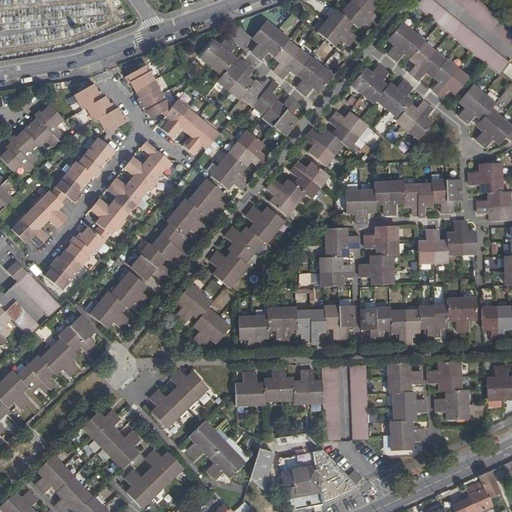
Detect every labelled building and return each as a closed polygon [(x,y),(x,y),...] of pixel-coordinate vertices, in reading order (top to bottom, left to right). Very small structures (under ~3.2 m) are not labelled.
[(358,28),(363,22),(372,28),(375,24),(379,18),(371,11),(376,6),(368,0),(354,0),(351,4),(342,15),(336,10),(328,21),(318,33),(333,45),(339,39),(347,45),(351,41),(355,36),(347,29),(352,23),(358,28)] [(509,64),(429,0),(421,0),(416,7),(499,75),(509,64)] [(511,28),(477,0),(453,0),(511,47),(511,28)] [(284,79),(290,71),(296,76),(297,74),(303,79),(297,87),(302,91),(307,95),(314,87),(320,92),(333,76),(321,67),(310,58),(310,59),(298,51),(287,41),(288,40),(277,31),(266,22),(253,38),(259,43),(252,51),(257,55),(263,59),(269,51),(275,56),(274,57),(280,63),(273,71),(278,75),(284,79)] [(420,81),(427,73),(432,78),(433,77),(439,81),(433,89),(438,93),(443,97),(449,90),(455,95),(469,79),(457,69),(446,60),(445,62),(434,52),(424,44),(424,43),(413,33),(402,24),(388,40),(394,45),(388,53),(393,57),(398,61),(405,53),(411,59),(410,60),(416,65),(409,72),(414,76),(420,81)] [(217,81),(228,90),(240,100),(241,98),(252,106),(264,116),(262,118),(273,127),(286,137),(299,120),(292,114),(298,106),(293,102),(288,98),(282,106),(276,102),(278,100),(271,95),(278,86),(273,82),(271,84),(266,80),(261,87),(255,82),(253,83),(247,78),(253,70),(248,66),(244,62),(237,70),(231,66),(236,60),(229,55),(236,47),(231,42),(226,38),(219,47),(213,42),(200,57),(211,66),(222,76),(217,81)] [(135,89),(154,78),(146,65),(125,77),(128,83),(130,82),(135,89)] [(376,101),(387,110),(399,119),(397,121),(408,130),(420,139),(432,124),(426,118),(432,110),(427,106),(422,102),(416,110),(410,106),(412,103),(406,97),(412,89),(407,85),(402,81),(395,89),(389,85),(387,87),(381,82),(388,74),(383,69),(378,66),(371,74),(365,69),(352,85),(363,94),(375,103),(376,101)] [(140,104),(162,92),(154,78),(135,89),(139,97),(137,98),(140,104)] [(70,97),(78,110),(82,108),(100,98),(97,92),(94,93),(90,86),(70,97)] [(500,144),(505,137),(511,128),(511,127),(490,110),(494,104),(483,95),(472,86),(460,102),(465,106),(459,115),(463,119),(469,123),(476,115),(482,120),(477,126),(483,131),(476,139),(482,143),(487,148),(494,139),(500,144)] [(162,92),(140,104),(143,111),(146,109),(150,118),(169,107),(162,92)] [(90,122),(94,119),(112,110),(108,103),(106,104),(102,97),(100,98),(82,108),(90,122)] [(167,132),(189,105),(185,102),(181,102),(177,99),(164,114),(169,118),(162,128),(167,132)] [(192,108),(189,105),(167,132),(172,137),(180,127),(186,132),(199,116),(194,112),(192,108)] [(53,129),(60,121),(59,120),(45,106),(34,118),(36,120),(24,132),(22,131),(9,144),(11,146),(0,156),(0,160),(14,174),(21,166),(28,172),(33,167),(31,165),(36,160),(30,154),(37,146),(39,147),(46,140),(53,146),(57,142),(55,140),(60,135),(53,129)] [(103,134),(125,122),(121,114),(118,115),(114,109),(112,110),(94,119),(103,134)] [(324,166),(333,154),(342,143),(348,148),(357,137),(366,126),(351,113),(346,119),(337,112),(333,117),(328,123),(337,130),(333,135),(326,130),(322,136),(313,130),(309,135),(305,140),(313,147),(308,153),(324,166)] [(188,150),(211,122),(208,120),(204,120),(199,116),(186,132),(191,135),(183,146),(188,150)] [(201,144),(207,148),(220,133),(214,128),(214,125),(211,122),(188,150),(193,154),(201,144)] [(245,167),(250,161),(258,168),(263,162),(266,158),(258,151),(263,145),(247,132),(238,143),(229,154),(220,165),(211,176),(227,189),(232,183),(240,190),(245,185),(249,180),(240,173),(245,167)] [(116,151),(101,138),(98,137),(88,150),(105,164),(116,151)] [(151,155),(147,159),(163,172),(167,167),(169,168),(173,163),(167,158),(146,141),(141,147),(151,155)] [(77,163),(93,175),(95,177),(105,164),(88,150),(77,163)] [(129,162),(156,184),(159,180),(159,177),(163,172),(147,159),(143,164),(133,157),(129,162)] [(65,174),(82,188),(93,175),(77,163),(75,161),(65,174)] [(133,176),(129,181),(145,194),(150,187),(153,187),(156,184),(129,162),(124,168),(133,176)] [(286,216),(295,205),(304,194),(310,198),(319,187),(328,176),(313,164),(308,169),(299,163),(295,168),(291,173),(299,180),(295,185),(289,181),(284,187),(276,180),(271,185),(267,190),(275,197),(271,203),(286,216)] [(479,213),(490,213),(490,221),(510,221),(509,206),(509,191),(502,192),(501,178),(501,163),(480,164),(481,172),(469,173),(470,179),(470,186),(481,185),(482,193),(489,193),(489,201),(478,201),(479,208),(479,213)] [(72,200),(82,188),(65,174),(55,186),(56,186),(66,195),(72,200)] [(145,194),(129,181),(126,185),(116,177),(112,183),(139,205),(141,201),(141,198),(145,194)] [(0,212),(7,205),(11,200),(6,195),(12,188),(7,182),(6,184),(1,179),(0,179),(0,212)] [(441,212),(447,212),(454,212),(454,201),(463,200),(462,179),(446,180),(432,181),(432,184),(416,185),(403,186),(403,182),(389,183),(374,183),(374,190),(360,191),(346,192),(347,213),(355,212),(355,223),(361,223),(368,222),(368,211),(376,211),(376,204),(383,203),(384,215),(390,214),(396,214),(396,203),(404,202),(404,207),(412,206),(412,215),(418,214),(418,216),(425,216),(425,206),(432,205),(432,202),(441,202),(441,212)] [(218,200),(223,193),(207,180),(198,191),(188,202),(185,200),(177,210),(167,222),(170,224),(161,235),(151,247),(149,245),(140,255),(130,268),(146,282),(152,274),(161,281),(165,276),(169,271),(161,264),(165,258),(168,260),(173,254),(182,261),(186,256),(184,254),(188,249),(182,244),(187,238),(184,235),(189,230),(197,237),(202,231),(206,226),(197,219),(202,213),(205,216),(210,210),(218,216),(223,211),(226,207),(218,200)] [(136,208),(139,205),(112,183),(107,188),(116,196),(112,201),(128,214),(132,209),(136,208)] [(51,192),(61,202),(66,195),(56,186),(51,192)] [(41,195),(38,198),(62,223),(67,218),(58,209),(58,207),(61,206),(63,204),(61,202),(51,192),(49,191),(45,195),(41,195)] [(62,223),(38,198),(34,201),(35,205),(30,209),(44,223),(46,222),(46,219),(49,219),(57,228),(62,223)] [(99,198),(94,204),(121,226),(124,223),(124,219),(128,214),(112,201),(109,206),(99,198)] [(256,201),(253,206),(261,211),(265,206),(256,201)] [(121,226),(94,204),(90,209),(99,217),(95,221),(97,223),(108,232),(111,234),(115,229),(119,229),(121,226)] [(274,232),(283,220),(267,208),(263,214),(254,207),(246,217),(254,224),(250,231),(246,228),(242,234),(234,227),(229,233),(225,237),(233,245),(228,250),(231,253),(227,258),(218,252),(214,258),(210,262),(218,269),(214,275),(229,287),(237,277),(247,265),(244,263),(253,252),(262,242),(265,243),(274,232)] [(19,217),(43,242),(48,237),(40,229),(39,225),(43,225),(44,223),(30,209),(25,214),(22,214),(19,217)] [(43,242),(19,217),(16,220),(17,223),(11,228),(25,242),(28,240),(28,238),(30,238),(39,246),(43,242)] [(426,242),(417,243),(418,263),(433,262),(448,261),(448,254),(462,254),(476,253),(476,232),(468,233),(467,222),(461,222),(454,223),(454,233),(447,233),(447,241),(439,241),(438,230),(432,231),(426,231),(426,242)] [(103,239),(108,232),(97,223),(91,229),(103,239)] [(75,238),(92,252),(95,254),(105,241),(103,239),(91,229),(88,226),(82,233),(80,232),(75,238)] [(398,255),(397,226),(376,227),(376,235),(366,235),(366,242),(366,248),(377,248),(377,255),(371,256),(371,264),(360,264),(361,271),(361,278),(372,277),(372,285),(393,284),(392,270),(392,256),(398,255)] [(347,236),(347,228),(326,229),(326,243),(327,258),(321,258),(322,287),(342,286),(342,278),(353,277),(353,271),(352,265),(342,265),(341,258),(348,257),(348,249),(358,249),(357,236),(347,236)] [(82,264),(92,252),(75,238),(73,236),(69,241),(71,243),(65,250),(82,264)] [(491,245),(492,255),(509,254),(508,244),(491,245)] [(57,255),(53,260),(72,276),(82,264),(65,250),(59,257),(57,255)] [(72,276),(53,260),(49,265),(51,267),(45,275),(62,288),(72,276)] [(26,274),(15,263),(6,271),(17,282),(26,274)] [(133,302),(141,309),(145,304),(149,299),(141,292),(146,286),(129,272),(120,283),(111,294),(109,292),(100,304),(90,315),(107,328),(112,322),(120,329),(124,324),(128,319),(120,312),(125,306),(128,308),(133,302)] [(50,317),(60,307),(27,273),(26,274),(17,282),(17,283),(50,317)] [(317,274),(299,273),(299,284),(317,285),(317,274)] [(203,347),(210,339),(216,344),(229,327),(218,318),(207,309),(212,303),(201,294),(190,285),(176,301),(182,306),(176,315),(180,318),(186,323),(193,314),(199,319),(194,325),(200,331),(194,339),(199,343),(203,347)] [(435,338),(435,336),(440,336),(440,327),(448,327),(448,320),(456,319),(456,331),(462,331),(469,330),(468,319),(476,318),(476,298),(461,299),(447,299),(447,306),(433,307),(419,307),(419,311),(405,311),(391,312),(390,309),(376,309),(360,310),(361,329),(370,329),(370,341),(377,340),(383,340),(383,329),(391,329),(391,333),(399,332),(399,343),(406,343),(412,343),(412,332),(420,331),(420,328),(427,328),(428,338),(435,338)] [(8,317),(27,336),(28,337),(39,327),(15,302),(4,313),(8,317)] [(253,317),(238,318),(239,338),(247,338),(248,349),(255,349),(261,348),(261,337),(268,336),(268,330),(276,330),(276,340),(283,340),(289,340),(289,329),(296,329),(297,332),(304,332),(305,340),(311,340),(311,342),(318,342),(318,332),(326,331),(326,328),(333,328),(333,338),(347,338),(346,327),(355,327),(354,306),(338,307),(324,307),(324,311),(310,311),(295,312),(295,308),(282,309),(267,310),(267,316),(253,317)] [(0,325),(0,324),(8,317),(4,313),(0,307),(0,340),(2,338),(1,337),(6,332),(0,325)] [(511,307),(510,308),(496,308),(481,309),(482,329),(491,329),(491,340),(497,340),(503,340),(503,329),(511,328),(511,307)] [(2,382),(0,383),(0,400),(7,407),(12,401),(20,409),(24,404),(29,400),(22,393),(28,387),(32,391),(37,386),(44,393),(48,389),(49,390),(55,385),(47,377),(52,372),(55,375),(61,369),(68,377),(78,368),(70,360),(76,354),(74,352),(79,347),(87,354),(91,350),(96,345),(88,337),(95,331),(80,317),(69,327),(59,337),(61,340),(51,349),(41,359),(38,356),(27,366),(17,376),(13,372),(2,382)] [(436,406),(436,413),(447,412),(447,420),(467,419),(467,405),(466,391),(461,391),(460,375),(459,362),(439,363),(439,371),(429,371),(429,377),(429,384),(440,384),(440,392),(446,392),(447,399),(436,400),(436,406)] [(412,429),(411,421),(415,421),(415,413),(425,413),(425,407),(425,400),(414,400),(414,392),(410,392),(410,385),(421,384),(420,377),(420,371),(409,372),(409,364),(388,364),(389,378),(390,394),(393,394),(394,408),(395,422),(391,422),(392,437),(392,451),(412,450),(412,442),(423,441),(423,435),(422,429),(412,429)] [(369,440),(366,366),(351,366),(353,440),(369,440)] [(321,367),(322,381),(323,401),(324,442),(339,441),(336,367),(321,367)] [(501,399),(511,398),(511,378),(507,378),(507,368),(500,368),(494,368),(495,379),(487,379),(487,400),(501,399)] [(323,401),(322,381),(314,382),(313,371),(307,371),(300,372),(301,382),(293,382),(293,379),(285,379),(284,370),(278,370),(271,371),(272,380),(264,380),(264,384),(256,384),(256,373),(248,373),(243,374),(243,384),(235,385),(236,404),(249,404),(265,403),(265,401),(279,401),(294,400),(294,402),(308,402),(323,401)] [(151,413),(165,427),(176,418),(186,408),(197,398),(207,388),(193,373),(187,378),(179,371),(175,375),(170,379),(177,387),(172,393),(166,398),(159,391),(154,395),(149,399),(156,407),(151,413)] [(102,448),(113,458),(122,468),(137,454),(132,448),(140,441),(135,436),(131,432),(123,439),(118,433),(112,428),(119,420),(116,416),(111,411),(103,418),(97,413),(82,427),(93,437),(102,448)] [(6,418),(1,423),(11,432),(16,427),(6,418)] [(172,434),(179,427),(174,421),(166,429),(172,434)] [(214,432),(204,422),(189,436),(195,442),(188,450),(191,454),(196,459),(204,452),(209,457),(215,463),(207,470),(212,475),(216,479),(224,472),(229,478),(244,463),(234,453),(224,442),(214,432)] [(268,472),(273,454),(276,447),(312,440),(305,434),(261,441),(250,479),(263,490),(268,472)] [(359,488),(322,450),(283,458),(281,470),(282,476),(287,500),(295,510),(324,504),(359,488)] [(132,487),(126,492),(141,508),(151,497),(161,488),(172,478),(182,468),(168,453),(162,458),(154,451),(150,455),(145,459),(152,467),(147,472),(141,478),(134,470),(129,475),(125,480),(132,487)] [(281,470),(283,458),(273,454),(268,472),(282,476),(281,470)] [(106,511),(92,498),(91,498),(72,479),(73,478),(73,477),(52,457),(37,471),(43,476),(35,484),(44,493),(52,486),(57,491),(56,492),(62,498),(54,506),(60,511),(66,511),(71,508),(75,511),(106,511)] [(354,481),(359,475),(353,469),(348,474),(354,481)] [(485,488),(489,498),(499,494),(490,472),(480,476),(482,481),(485,488)] [(465,489),(468,495),(485,488),(482,481),(465,489)] [(456,511),(478,511),(493,506),(489,498),(485,488),(468,495),(470,500),(472,504),(464,507),(462,503),(454,507),(456,511)] [(10,497),(0,506),(0,508),(3,511),(49,511),(47,511),(32,511),(29,508),(37,501),(28,491),(20,499),(15,493),(10,497)] [(232,511),(218,498),(213,503),(210,499),(204,505),(208,508),(203,511),(189,511),(184,506),(178,511),(232,511)] [(243,503),(233,511),(244,511),(248,508),(243,503)]
